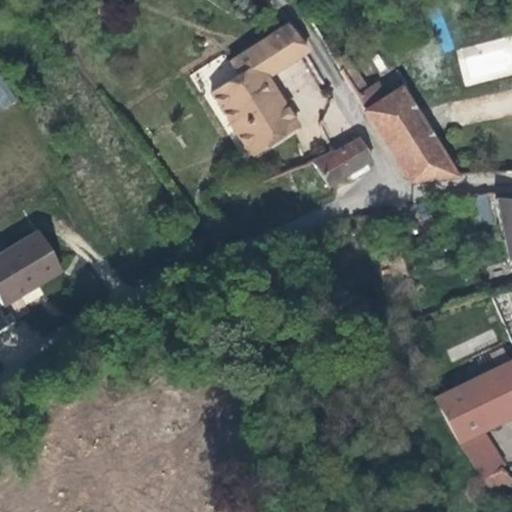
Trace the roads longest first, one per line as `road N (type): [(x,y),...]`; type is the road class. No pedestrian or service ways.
road 1 (residential): [(15,402),(192,285),(360,199),(402,191)]
road 2 (residential): [(402,191),(281,0)]
